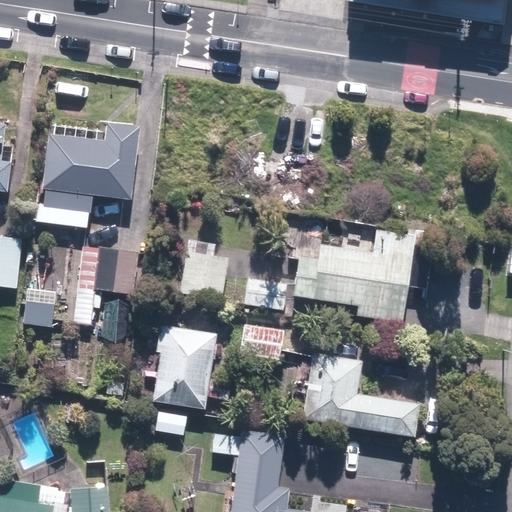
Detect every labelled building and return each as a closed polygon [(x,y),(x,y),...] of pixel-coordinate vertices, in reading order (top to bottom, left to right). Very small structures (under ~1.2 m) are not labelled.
[(348,0),(348,1),(504,25),(507,0),(348,0)] [(172,118),(169,169),(167,187),(191,188),(192,175),(214,176),(215,172),(247,174),(250,123),(172,118)] [(0,187),(13,189),(17,159),(7,158),(11,121),(0,119),(0,187)] [(53,131),(47,186),(49,186),(47,205),(96,211),(98,192),(135,197),(144,125),(111,120),(109,138),(53,131)] [(460,173),(374,147),(359,198),(444,224),(460,173)] [(329,163),(266,158),(262,201),(326,206),(329,163)] [(304,252),(297,293),(362,303),(361,313),(407,320),(421,234),(380,228),(376,249),(325,241),(323,256),(304,252)] [(0,234),(0,284),(21,287),(27,238),(0,234)] [(192,238),(183,291),(225,297),(232,256),(217,253),(219,242),(192,238)] [(94,324),(95,307),(101,307),(102,290),(96,290),(97,275),(101,276),(103,245),(84,244),(79,323),(94,324)] [(140,247),(103,245),(101,276),(100,288),(137,290),(140,247)] [(290,281),(277,280),(277,271),(262,270),(262,279),(249,278),(248,303),(288,305),(290,281)] [(0,286),(0,343),(11,344),(13,287),(0,286)] [(25,302),(24,322),(56,324),(57,303),(25,302)] [(165,350),(157,398),(209,406),(221,331),(165,322),(160,349),(165,350)] [(287,327),(249,325),(247,356),(286,357),(287,327)] [(317,349),(306,416),(419,434),(424,400),(361,390),(366,357),(317,349)] [(288,432),(246,427),(234,511),(346,511),(348,505),(318,501),(317,509),(291,505),(294,485),(282,483),(288,432)] [(59,488),(0,477),(0,479),(0,511),(110,511),(108,486),(70,489),(71,494),(59,491),(59,488)]
